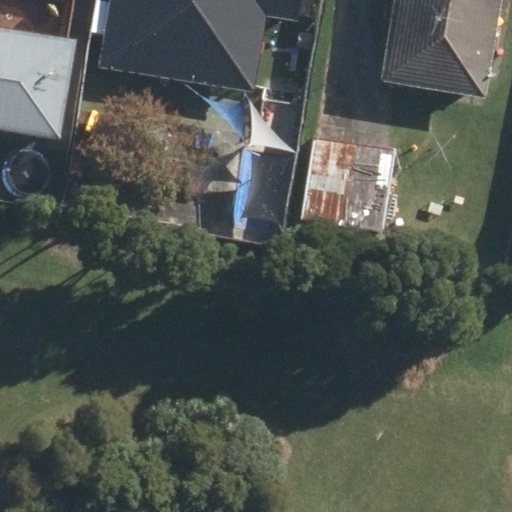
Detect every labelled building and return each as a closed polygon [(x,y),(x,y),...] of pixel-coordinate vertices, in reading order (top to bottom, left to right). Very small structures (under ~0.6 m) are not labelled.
[(238,93),(293,102),(309,0),(244,0),(236,52),(244,53),(238,93)] [(396,0),(382,84),(485,101),(501,0),(396,0)] [(121,62),(151,67),(156,31),(127,26),(121,62)] [(0,137),(60,148),(79,48),(0,32),(0,137)] [(300,223),(382,236),(396,154),(314,140),(300,223)]
